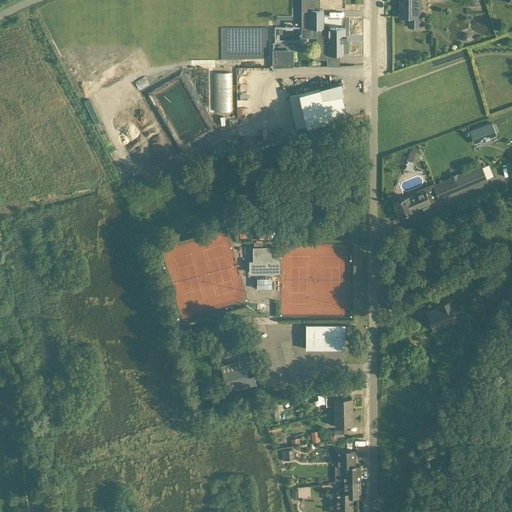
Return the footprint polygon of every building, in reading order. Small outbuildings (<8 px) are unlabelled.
[(417,0),(399,0),(399,16),(408,16),(408,27),(420,27),(420,14),(418,14),(417,0)] [(302,10),(302,28),(313,29),(313,37),(317,37),(317,45),(320,48),(320,59),(327,59),(328,65),(339,65),(339,54),(343,54),(343,41),(346,41),(343,41),(343,37),(346,37),(345,37),(345,36),(345,28),(329,28),(329,25),(323,25),(323,9),(309,9),(302,10)] [(289,50),(272,50),(272,67),(289,67),(289,50)] [(232,72),(214,72),(214,111),(232,111),(232,72)] [(320,89),(300,94),(307,126),(347,117),(342,96),(342,94),(344,93),(341,82),(320,89)] [(496,134),(492,122),(470,131),(474,142),(481,139),(482,141),(489,138),(489,136),(496,134)] [(411,149),(407,159),(416,163),(420,153),(411,149)] [(488,181),(481,165),(473,168),(433,185),(439,201),(480,184),(488,181)] [(430,202),(425,191),(408,198),(408,196),(394,202),(400,217),(414,211),(413,209),(430,202)] [(253,273),(275,272),(275,246),(253,247),(253,273)] [(440,305),(441,308),(428,313),(434,329),(456,320),(449,301),(440,305)] [(472,326),(467,315),(459,318),(462,328),(463,327),(464,329),(472,326)] [(207,325),(208,332),(236,325),(235,318),(207,325)] [(306,348),(344,348),(344,324),(306,324),(306,348)] [(219,385),(221,393),(257,384),(254,375),(248,377),(245,366),(222,373),(225,383),(219,385)] [(326,390),(327,406),(331,406),(331,405),(334,405),(334,411),(352,411),(352,398),(337,398),(337,390),(326,390)] [(269,420),(279,419),(278,407),(268,408),(269,420)] [(352,411),(334,411),(334,418),(330,418),(330,425),(352,424),(352,411)] [(293,449),(282,451),(283,460),(294,459),(293,449)] [(355,450),(338,451),(338,466),(344,466),(344,481),(360,480),(360,465),(356,465),(355,450)] [(361,496),(360,480),(344,481),(344,493),(339,493),(339,492),(336,492),(332,492),(332,511),(353,511),(353,496),(361,496)]
